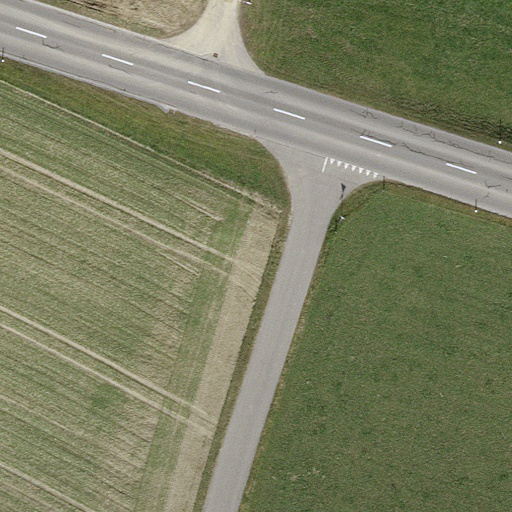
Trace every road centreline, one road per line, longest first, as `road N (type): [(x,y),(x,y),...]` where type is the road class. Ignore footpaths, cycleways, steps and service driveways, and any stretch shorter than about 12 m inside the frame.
road 1 (residential): [(342,130),(226,511)]
road 2 (tertiary): [(0,23),(342,130)]
road 3 (tertiary): [(342,130),(511,184)]
